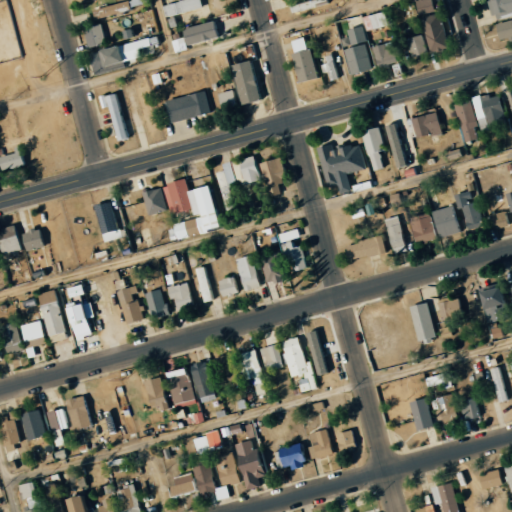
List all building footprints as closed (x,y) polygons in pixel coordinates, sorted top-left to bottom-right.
[(97,9),(99,18),(152,6),(150,0),(134,0),(135,1),(97,9)] [(184,0),(165,6),(169,18),(206,6),(203,0),(184,0)] [(419,0),(421,14),(437,11),(435,0),(419,0)] [(367,15),(369,30),(392,27),(390,12),(367,15)] [(434,53),(453,47),(442,12),(423,18),(434,53)] [(190,45),(222,39),(219,22),(187,28),(190,45)] [(107,45),(105,25),(87,27),(90,47),(107,45)] [(374,70),(365,26),(349,29),(351,37),(344,38),(351,75),(374,70)] [(409,39),(414,57),(430,52),(424,34),(409,39)] [(321,78),(309,36),(293,41),(304,83),(321,78)] [(92,52),(96,73),(129,66),(128,61),(145,57),(143,49),(155,46),(154,39),(92,52)] [(322,62),(326,73),(330,71),(333,81),(341,78),(335,58),(322,62)] [(236,65),(246,105),(265,100),(255,60),(236,65)] [(148,133),(159,130),(147,85),(136,88),(148,133)] [(220,93),(224,110),(239,107),(236,90),(220,93)] [(169,101),(175,123),(213,113),(207,91),(169,101)] [(501,95),(492,97),(491,93),(473,98),(482,132),(509,125),(501,95)] [(112,102),(122,141),(132,138),(120,94),(103,99),(104,105),(112,102)] [(464,142),(480,139),(473,101),(458,103),(464,142)] [(415,116),(418,137),(444,134),(441,113),(415,116)] [(408,166),(399,123),(390,125),(399,168),(408,166)] [(366,130),(371,171),(386,169),(381,128),(366,130)] [(329,187),(341,184),(343,194),(354,191),(350,173),(367,169),(361,143),(335,149),(334,144),(320,148),(329,187)] [(23,152),(2,157),(6,170),(26,165),(23,152)] [(219,173),(230,211),(239,208),(234,188),(263,180),(257,155),(226,164),(228,170),(219,173)] [(284,193),(280,182),(291,179),(283,157),(262,164),(273,197),(284,193)] [(173,214),(196,209),(198,217),(177,222),(180,238),(226,229),(216,185),(191,191),(189,180),(166,185),(173,214)] [(169,211),(166,189),(147,191),(150,214),(169,211)] [(455,194),(458,209),(464,208),(469,230),(485,227),(480,201),(474,202),(471,191),(455,194)] [(123,238),(116,202),(99,205),(106,242),(123,238)] [(461,233),(456,206),(436,210),(441,237),(461,233)] [(493,229),(511,227),(509,211),(491,214),(493,229)] [(412,218),(418,243),(439,239),(432,212),(412,218)] [(396,254),(409,250),(400,216),(388,219),(396,254)] [(0,231),(6,254),(25,249),(19,225),(0,229),(0,231)] [(47,247),(44,228),(26,231),(30,250),(47,247)] [(302,238),(301,229),(281,232),(283,242),(302,238)] [(389,252),(384,235),(347,245),(351,262),(389,252)] [(296,272),(308,269),(302,240),(285,243),(289,263),(294,262),(296,272)] [(267,284),(287,281),(283,253),(263,255),(267,284)] [(239,258),(246,291),(261,288),(255,255),(239,258)] [(207,303),(216,301),(207,266),(198,269),(207,303)] [(227,298),(242,293),(236,275),(220,281),(227,298)] [(179,308),(195,306),(190,283),(170,287),(173,300),(178,298),(179,308)] [(74,298),(88,295),(86,285),(72,288),(74,298)] [(502,306),(510,304),(505,285),(483,291),(491,324),(506,320),(502,306)] [(145,320),(138,286),(120,290),(127,324),(145,320)] [(42,294),(53,342),(69,338),(58,290),(42,294)] [(148,293),(153,319),(169,315),(164,290),(148,293)] [(445,322),(465,316),(460,297),(440,302),(445,322)] [(73,306),(80,339),(96,336),(92,318),(96,317),(93,301),(73,306)] [(414,306),(419,341),(437,338),(432,304),(414,306)] [(30,348),(50,343),(44,320),(24,325),(30,348)] [(9,353),(25,350),(20,323),(4,326),(9,353)] [(454,335),(451,326),(442,329),(444,337),(454,335)] [(313,332),(320,375),(329,374),(323,331),(313,332)] [(319,388),(313,361),(308,361),(302,337),(285,341),(294,379),(301,377),(304,392),(319,388)] [(286,367),(281,344),(263,348),(268,371),(286,367)] [(266,384),(259,350),(241,354),(247,380),(256,378),(258,386),(266,384)] [(214,359),(223,387),(242,381),(236,363),(232,365),(229,355),(214,359)] [(218,399),(209,361),(193,365),(202,403),(218,399)] [(494,368),(501,403),(509,401),(502,367),(494,368)] [(170,373),(176,405),(197,401),(190,368),(170,373)] [(149,381),(154,410),(170,408),(165,378),(149,381)] [(436,399),(441,425),(461,421),(456,395),(436,399)] [(70,399),(77,431),(95,427),(88,396),(70,399)] [(462,400),(466,420),(482,418),(478,398),(462,400)] [(435,428),(429,399),(413,402),(418,431),(435,428)] [(60,446),(68,444),(65,429),(71,428),(66,408),(51,412),(60,446)] [(30,440),(48,437),(43,410),(25,414),(30,440)] [(17,444),(24,442),(17,413),(0,416),(0,418),(9,452),(19,450),(17,444)] [(315,446),(311,447),(315,460),(336,454),(329,429),(312,433),(315,446)] [(223,445),(220,430),(208,433),(211,447),(223,445)] [(342,451),(359,447),(355,430),(339,434),(342,451)] [(186,442),(190,455),(211,449),(207,435),(186,442)] [(238,444),(249,490),(263,487),(260,478),(269,475),(263,449),(256,451),(253,440),(238,444)] [(281,469),(296,465),(296,469),(311,466),(306,444),(277,450),(281,469)] [(225,487),(244,481),(235,453),(216,458),(225,487)] [(195,465),(200,495),(216,492),(212,462),(195,465)] [(480,489),(501,484),(497,469),(477,474),(480,489)] [(176,498),(200,490),(194,472),(175,478),(178,485),(172,487),(176,498)] [(28,511),(44,511),(38,482),(22,485),(25,501),(26,500),(28,511)] [(433,503),(442,502),(443,511),(456,511),(452,483),(431,486),(433,503)] [(123,511),(143,511),(137,486),(118,490),(123,511)] [(76,511),(92,511),(88,496),(73,500),(76,511)] [(52,500),(55,511),(66,511),(63,497),(52,500)] [(99,503),(101,511),(117,511),(114,499),(99,503)] [(442,511),(441,503),(425,505),(426,511),(442,511)]
